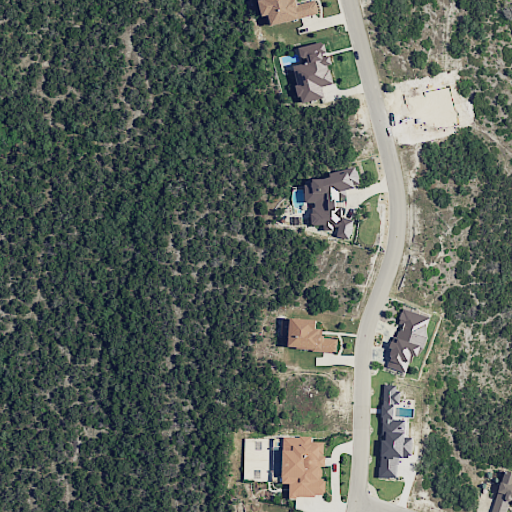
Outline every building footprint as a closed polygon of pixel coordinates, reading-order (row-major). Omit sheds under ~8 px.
[(319,15),(315,0),(309,0),(295,3),(294,0),(261,0),(258,1),(262,16),(269,15),(271,24),(319,15)] [(298,47),(301,62),(292,64),(301,103),(324,98),(321,86),(333,84),(328,64),(330,63),(325,41),(298,47)] [(305,184),(305,199),(306,202),(311,207),(311,225),(323,225),(325,230),(335,231),(338,238),(351,238),(352,218),(342,218),(342,208),(336,208),(336,200),(346,197),(346,190),(359,185),(359,178),(355,166),(347,168),(345,168),(318,178),(312,178),(312,185),(305,184)] [(386,366),(406,372),(411,354),(420,356),(430,317),(402,309),(398,324),(401,324),(396,342),(393,342),(386,366)] [(336,351),(337,338),(322,338),(323,329),(316,329),(316,319),(290,317),(289,349),(336,351)] [(379,477),(397,478),(399,456),(411,456),(413,437),(401,437),(402,420),(394,419),(394,403),(400,403),(400,392),(396,392),(396,384),(384,384),(379,477)] [(323,441),(311,442),(311,436),(283,436),(283,483),(290,483),(291,496),(324,496),(323,441)]
